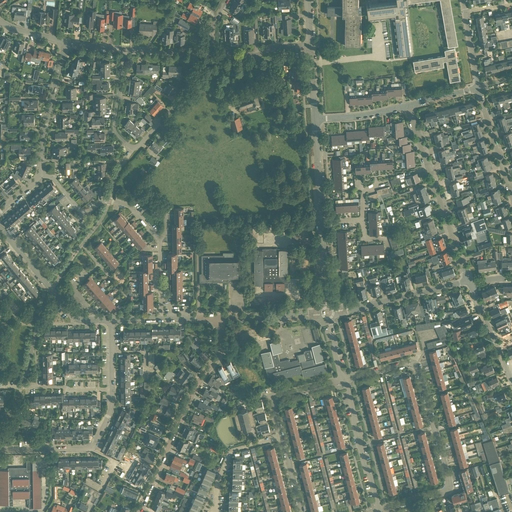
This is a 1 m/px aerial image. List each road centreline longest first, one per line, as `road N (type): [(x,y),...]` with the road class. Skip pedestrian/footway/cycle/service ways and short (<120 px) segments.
road 1 (residential): [(378,510),(445,491),(448,481),(414,364),(343,379)]
road 2 (residential): [(139,511),(194,386),(218,355),(218,318)]
road 3 (residential): [(469,281),(406,106)]
road 4 (residential): [(159,240),(129,206),(109,201),(84,215),(52,176),(40,175)]
road 5 (residential): [(0,450),(89,448),(111,390)]
road 6 (residential): [(327,312),(469,281)]
road 7 (residential): [(99,320),(77,319),(0,227)]
road 8 (residential): [(378,510),(343,379)]
road 9 (residential): [(40,175),(65,42)]
